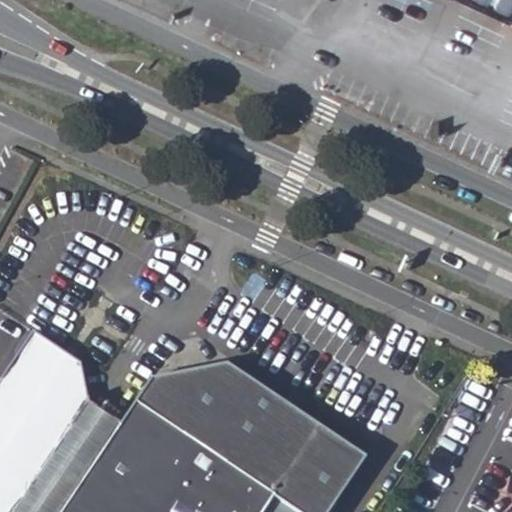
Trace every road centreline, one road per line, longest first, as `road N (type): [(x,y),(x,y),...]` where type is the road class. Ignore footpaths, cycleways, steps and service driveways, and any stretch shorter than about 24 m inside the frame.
road 1 (secondary): [(511,264),(0,19)]
road 2 (secondary): [(0,60),(511,293)]
